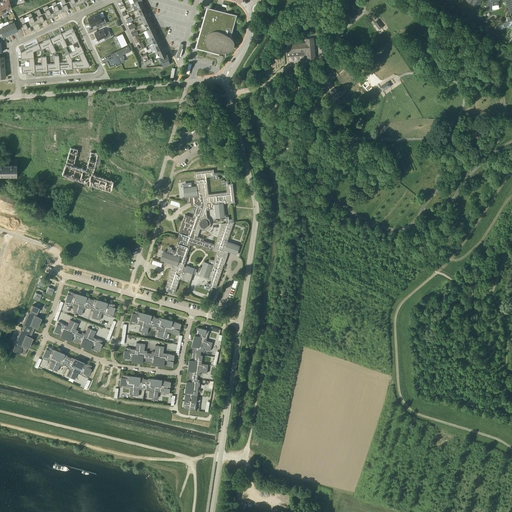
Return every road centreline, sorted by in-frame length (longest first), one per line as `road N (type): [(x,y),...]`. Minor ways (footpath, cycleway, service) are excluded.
road 1 (residential): [(240,324),(254,202),(225,78)]
road 2 (residential): [(128,293),(186,82)]
road 3 (track): [(511,196),(479,243),(455,259),(446,249),(450,201)]
road 4 (residential): [(176,409),(104,399),(37,371)]
road 5 (residential): [(76,17),(97,73),(16,83)]
